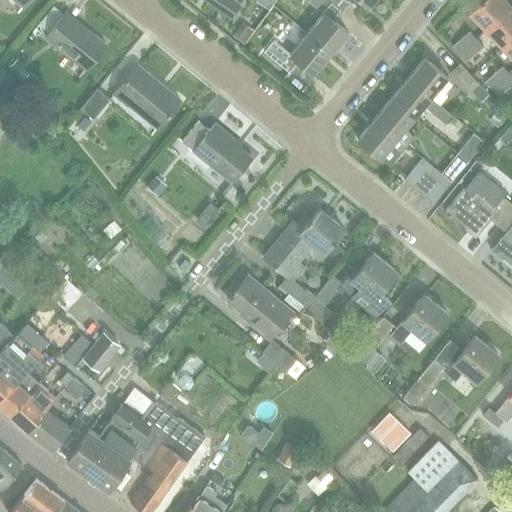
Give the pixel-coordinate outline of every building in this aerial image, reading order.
[(205,0),(228,16),(238,2),(234,0),(205,0)] [(308,0),(322,12),(306,32),(330,51),(347,30),(332,17),(339,8),(329,0),(308,0)] [(485,29),(510,5),(505,0),(479,0),(467,11),(485,29)] [(501,47),(511,36),(511,7),(510,5),(485,29),(501,47)] [(44,35),(86,69),(106,43),(82,24),(80,27),(62,13),(44,35)] [(232,33),(241,40),(252,27),(243,20),(232,33)] [(458,51),(475,35),(467,27),(450,43),(458,51)] [(313,71),(330,51),(306,32),(289,52),(273,39),(263,50),(288,71),(298,59),(313,71)] [(475,35),(458,51),(467,60),(484,44),(475,35)] [(511,58),(511,36),(501,47),(511,58)] [(15,57),(7,64),(20,78),(28,72),(15,57)] [(423,58),(408,77),(431,97),(439,103),(446,94),(438,87),(447,77),(423,58)] [(470,89),(477,82),(459,62),(449,71),(468,91),(470,89)] [(492,87),(509,71),(501,62),(484,78),(492,87)] [(128,105),(128,104),(157,128),(180,100),(137,65),(113,93),(128,105)] [(1,69),(0,69),(0,86),(4,92),(0,95),(0,102),(7,111),(24,96),(1,69)] [(511,74),(509,71),(492,87),(500,95),(511,84),(511,74)] [(408,77),(391,98),(415,117),(424,105),(445,122),(452,114),(439,103),(431,97),(408,77)] [(477,82),(470,89),(480,100),(487,93),(477,82)] [(93,119),(110,99),(97,89),(80,109),(93,119)] [(405,129),(415,117),(391,98),(375,118),(408,145),(414,137),(405,129)] [(488,117),(496,127),(506,118),(497,109),(488,117)] [(408,145),(375,118),(358,139),(381,158),(381,157),(391,165),(400,154),(408,145)] [(198,121),(182,141),(232,181),(252,156),(235,143),(236,140),(215,123),(210,130),(198,121)] [(497,136),(506,143),(511,135),(511,126),(508,123),(497,136)] [(439,162),(449,170),(479,132),(469,124),(439,162)] [(413,186),(431,165),(421,157),(403,178),(413,186)] [(413,186),(423,194),(441,173),(431,165),(413,186)] [(472,175),(444,210),(464,226),(463,228),(473,237),(489,218),(497,225),(511,207),(511,204),(500,195),(504,190),(477,169),(472,175)] [(433,202),(451,181),(441,173),(423,194),(433,202)] [(153,177),(145,187),(156,195),(163,186),(153,177)] [(301,226),(293,219),(263,255),(287,274),(314,241),(325,250),(343,227),(318,206),(301,226)] [(505,231),(490,249),(501,258),(502,257),(511,264),(511,207),(497,225),(505,231)] [(196,217),(195,219),(203,226),(209,218),(201,211),(197,215),(196,217)] [(339,244),(332,252),(339,258),(346,250),(339,244)] [(336,288),(339,291),(342,288),(374,314),(388,297),(379,289),(395,270),(372,251),(356,270),(352,267),(341,281),(331,273),(314,295),(324,303),(336,288)] [(0,265),(0,280),(17,296),(27,286),(2,263),(0,265)] [(62,270),(46,288),(61,300),(76,283),(62,270)] [(249,317),(247,318),(268,336),(290,310),(247,274),(227,298),(249,317)] [(422,292),(389,334),(399,342),(403,338),(418,351),(427,340),(424,338),(446,311),(422,292)] [(22,313),(33,321),(41,310),(31,302),(22,313)] [(373,347),(392,323),(382,315),(352,351),(366,362),(376,350),(373,347)] [(0,348),(13,335),(12,334),(0,323),(0,348)] [(13,335),(0,348),(0,396),(21,373),(23,374),(32,363),(40,353),(15,331),(12,334),(13,335)] [(99,369),(118,344),(102,332),(82,356),(99,369)] [(444,370),(454,378),(461,368),(475,379),(496,352),(474,334),(444,370)] [(80,337),(64,355),(73,363),(84,351),(83,350),(88,344),(80,337)] [(326,341),(326,350),(331,355),(340,346),(330,337),(326,341)] [(286,369),(294,359),(272,340),(263,350),(286,369)] [(412,403),(443,365),(433,356),(402,395),(412,403)] [(294,359),(286,369),(296,378),(305,367),(294,359)] [(21,373),(0,396),(0,405),(11,414),(36,387),(39,384),(28,374),(36,366),(32,363),(23,374),(21,373)] [(59,379),(65,383),(72,375),(66,370),(59,379)] [(64,387),(77,397),(85,386),(73,376),(64,387)] [(182,377),(178,381),(178,387),(183,390),(188,390),(192,386),(191,380),(187,377),(182,377)] [(118,394),(140,406),(149,390),(127,378),(118,394)] [(36,387),(11,414),(27,428),(28,430),(46,409),(55,398),(39,384),(36,387)] [(511,389),(495,411),(503,418),(506,420),(508,417),(511,419),(511,389)] [(153,400),(140,417),(150,424),(156,415),(163,405),(156,400),(154,401),(153,400)] [(88,429),(65,459),(107,488),(131,454),(150,426),(149,425),(150,424),(140,417),(121,402),(99,435),(88,429)] [(230,421),(244,429),(255,411),(241,403),(230,421)] [(488,406),(482,413),(497,426),(503,418),(495,411),(488,406)] [(409,429),(387,408),(371,425),(393,446),(409,429)] [(46,409),(28,430),(50,448),(68,426),(46,409)] [(150,426),(131,454),(153,469),(131,502),(146,511),(149,511),(203,434),(176,415),(169,425),(156,415),(150,424),(149,425),(150,426)] [(406,459),(429,435),(421,427),(398,451),(406,459)] [(262,428),(251,445),(259,450),(270,434),(262,428)] [(441,511),(476,477),(438,439),(408,470),(414,477),(381,511),(441,511)] [(277,457),(289,465),(299,449),(287,441),(277,457)] [(0,484),(5,481),(20,463),(0,445),(0,484)] [(331,477),(323,468),(316,474),(324,483),(331,477)] [(53,511),(64,499),(34,476),(7,511),(8,511),(53,511)] [(289,479),(276,497),(283,502),(295,484),(289,479)] [(190,506),(188,505),(184,511),(219,511),(225,503),(213,495),(216,490),(205,483),(190,506)] [(79,511),(64,499),(53,511),(79,511)]
